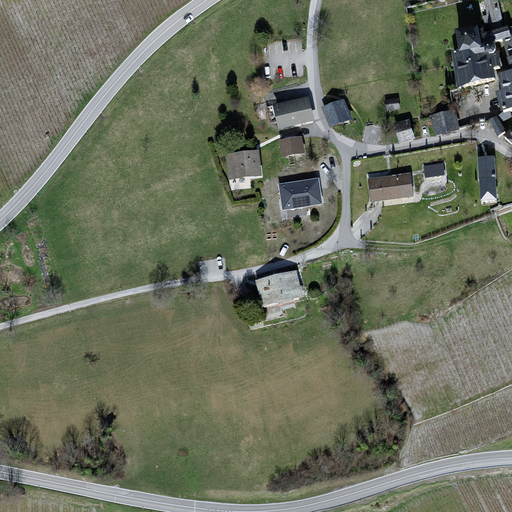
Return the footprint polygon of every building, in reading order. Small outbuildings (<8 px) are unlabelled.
[(503,81),(510,106),(511,105),(511,12),(508,14),(504,0),(467,0),(460,2),(467,28),(439,34),(454,93),(503,81)] [(306,101),(270,107),(273,131),(310,126),(306,101)] [(352,102),(329,109),(335,128),(358,121),(352,102)] [(461,127),(455,107),(431,114),(437,134),(461,127)] [(403,142),(417,137),(411,119),(396,124),(403,142)] [(311,139),(281,146),(285,164),(315,158),(311,139)] [(261,154),(231,158),(234,184),(265,179),(261,154)] [(503,158),(481,160),(485,204),(506,202),(503,158)] [(450,171),(431,170),(430,184),(449,185),(450,171)] [(420,171),(374,176),(376,200),(423,195),(420,171)] [(317,180),(279,185),(282,211),(320,206),(317,180)] [(304,274),(261,283),(267,311),(309,303),(304,274)]
